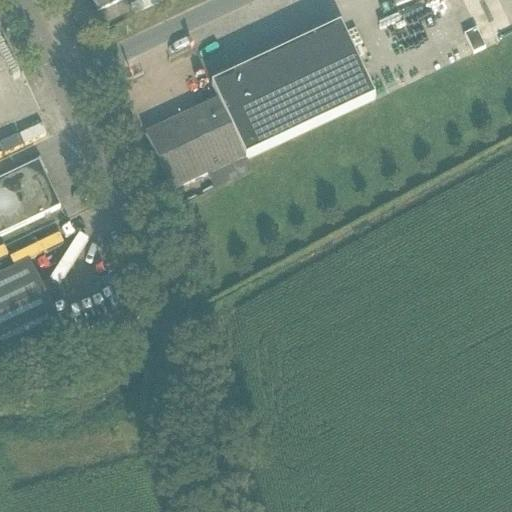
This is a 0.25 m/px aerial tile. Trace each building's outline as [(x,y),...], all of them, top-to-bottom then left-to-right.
[(90,0),(97,14),(126,0),(90,0)] [(211,90),(218,105),(245,162),(374,102),(340,29),(211,90)] [(218,105),(145,139),(171,195),(244,160),(218,105)] [(0,182),(0,238),(60,210),(38,165),(0,182)] [(44,232),(0,252),(0,267),(1,267),(4,273),(39,258),(37,252),(50,246),(44,232)] [(0,278),(0,362),(61,333),(29,265),(0,278)]
